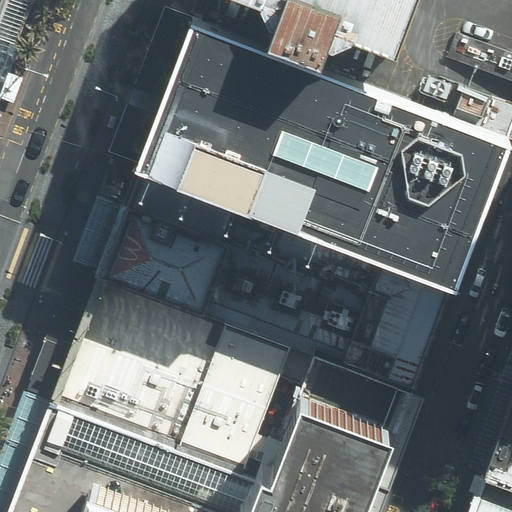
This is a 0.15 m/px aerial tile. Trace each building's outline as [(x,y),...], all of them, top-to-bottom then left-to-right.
[(511,0),(202,0),(196,17),(504,137),(511,115),(511,101),(443,76),(447,64),(450,56),(511,79),(511,0)] [(504,137),(196,17),(170,84),(141,160),(450,278),(477,206),(504,137)] [(24,77),(10,72),(0,95),(0,96),(14,102),(24,77)] [(450,278),(141,160),(92,287),(320,373),(399,404),(450,278)] [(279,358),(92,287),(80,319),(49,400),(236,471),(279,358)] [(355,511),(388,432),(399,404),(320,373),(288,454),(281,451),(268,483),(248,477),(236,511),(355,511)] [(478,469),(511,481),(511,385),(510,384),(478,469)] [(236,471),(49,400),(9,511),(236,511),(248,477),(236,471)] [(511,511),(511,481),(478,469),(462,511),(511,511)]
